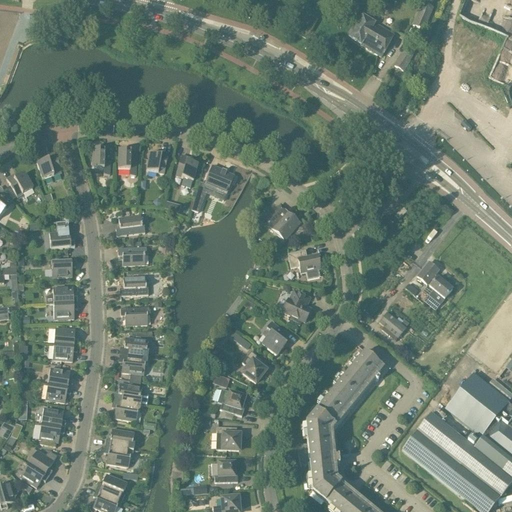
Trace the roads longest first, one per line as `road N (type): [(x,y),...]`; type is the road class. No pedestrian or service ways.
road 1 (tertiary): [(511,235),(333,95),(270,59),(154,13)]
road 2 (residential): [(339,321),(346,270),(333,228),(257,159),(182,133),(60,129)]
road 3 (residential): [(56,511),(78,474),(96,274),(60,129)]
road 4 (residential): [(276,511),(272,415),(339,321)]
road 5 (residential): [(367,460),(414,386),(339,321)]
